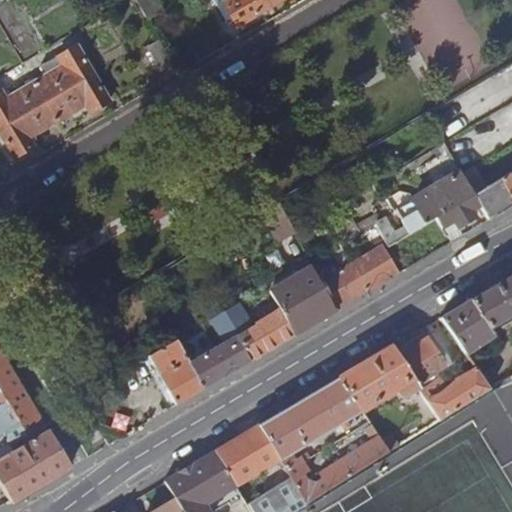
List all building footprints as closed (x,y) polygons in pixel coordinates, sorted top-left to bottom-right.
[(149,0),(127,0),(140,23),(157,15),(149,0)] [(227,0),(221,4),(226,13),(221,16),(224,22),(229,19),(235,28),(283,0),(227,0)] [(483,64),(483,34),(425,35),(425,64),(483,64)] [(153,45),(141,52),(155,75),(167,68),(153,45)] [(74,47),(54,59),(60,68),(42,78),(4,100),(0,93),(0,138),(12,158),(31,147),(27,138),(82,106),(87,114),(106,103),(74,47)] [(60,68),(54,59),(37,69),(42,78),(60,68)] [(486,187),(474,167),(459,175),(471,196),(486,187)] [(486,221),(511,205),(511,171),(486,187),(471,196),(477,207),(486,221)] [(412,201),(395,212),(402,224),(390,231),(382,219),(374,224),(381,238),(385,246),(433,218),(439,229),(447,224),(452,231),(472,219),(469,212),(477,207),(471,196),(459,175),(412,201)] [(293,233),(277,204),(260,213),(276,242),(293,233)] [(397,266),(445,238),(439,229),(433,218),(385,246),(397,266)] [(358,234),(350,222),(332,232),(339,245),(358,234)] [(379,246),(381,249),(385,246),(381,238),(376,241),(379,246)] [(349,263),(365,293),(396,274),(381,249),(379,246),(349,263)] [(342,260),(346,258),(340,247),(332,252),(338,262),(342,260)] [(345,266),(319,281),(335,310),(365,293),(349,263),(345,266)] [(319,281),(310,265),(266,290),(271,300),(291,336),(335,310),(319,281)] [(511,275),(439,318),(465,354),(492,336),(488,330),(511,315),(511,275)] [(263,327),(236,343),(248,362),(291,336),(271,300),(259,307),(262,313),(256,316),(263,327)] [(250,326),(238,304),(213,319),(212,317),(208,320),(213,327),(217,325),(225,335),(203,348),(206,353),(187,363),(202,389),(248,362),(236,343),(233,337),(250,326)] [(428,335),(395,357),(415,386),(449,364),(428,335)] [(187,363),(174,341),(151,355),(147,349),(142,352),(174,406),(202,389),(187,363)] [(389,348),(337,379),(361,413),(397,391),(403,400),(418,391),(415,386),(395,357),(389,348)] [(46,433),(0,355),(0,429),(14,452),(46,433)] [(437,379),(418,391),(439,421),(490,389),(474,368),(457,379),(447,392),(437,379)] [(337,379),(257,427),(278,462),(289,478),(289,479),(305,505),(389,453),(382,443),(377,436),(317,473),(321,480),(314,483),(305,481),(301,474),(306,471),(298,457),(293,460),(290,455),(337,427),(341,433),(342,432),(345,437),(350,434),(347,428),(353,424),(349,419),(361,413),(337,379)] [(257,427),(214,452),(236,487),(278,462),(257,427)] [(67,469),(46,433),(14,452),(0,429),(0,487),(10,503),(67,469)] [(392,436),(382,443),(389,453),(399,446),(392,436)] [(214,452),(162,483),(172,500),(179,511),(213,511),(241,496),(236,487),(214,452)] [(289,479),(247,505),(251,511),(293,511),(305,505),(289,479)] [(179,511),(172,500),(152,511),(179,511)]
